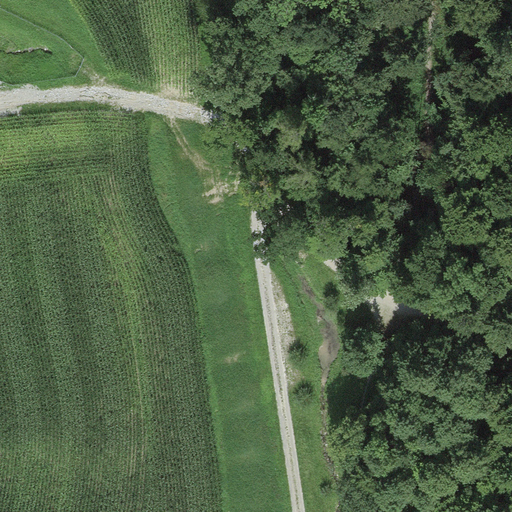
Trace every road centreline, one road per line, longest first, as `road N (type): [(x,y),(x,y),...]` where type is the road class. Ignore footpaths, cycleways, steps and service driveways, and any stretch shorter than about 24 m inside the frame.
road 1 (track): [(263,189),(262,241),(302,511)]
road 2 (track): [(238,0),(263,189)]
road 3 (track): [(263,189),(339,266),(397,297)]
